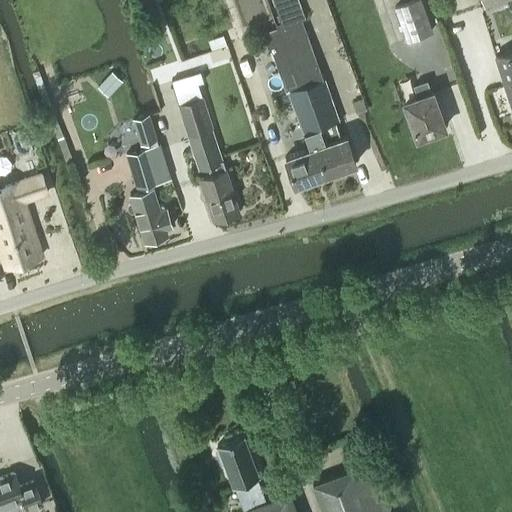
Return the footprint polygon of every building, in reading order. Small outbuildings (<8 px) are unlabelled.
[(298,0),(271,0),(281,25),(279,26),(300,85),(308,107),(318,104),(325,124),(318,126),(324,143),(314,146),(324,175),(355,163),(345,135),(340,137),(334,121),(339,119),(324,78),(303,18),(304,17),(298,0)] [(408,37),(432,29),(421,0),(414,0),(397,6),(408,37)] [(482,0),(484,4),(488,3),(490,10),(507,4),(505,0),(482,0)] [(279,26),(261,32),(266,48),(269,46),(285,90),(287,90),(300,85),(279,26)] [(223,35),(208,40),(211,49),(226,44),(223,35)] [(511,83),(511,48),(495,54),(505,86),(511,83)] [(96,86),(106,95),(120,80),(110,71),(96,86)] [(445,129),(432,90),(430,90),(427,82),(414,86),(416,95),(403,99),(417,139),(419,138),(421,142),(433,138),(431,133),(445,129)] [(309,149),(285,156),(295,185),(324,175),(314,146),(324,143),(318,126),(325,124),(318,104),(308,107),(300,85),(287,90),(302,133),(304,132),(309,149)] [(201,96),(179,103),(188,133),(211,126),(201,96)] [(362,98),(352,102),(355,111),(365,107),(362,98)] [(140,144),(157,139),(149,113),(131,118),(140,144)] [(211,126),(188,133),(189,136),(199,168),(207,166),(222,161),(212,129),(211,126)] [(130,194),(132,202),(129,203),(128,205),(129,210),(131,211),(134,210),(144,241),(167,233),(164,223),(171,221),(166,207),(164,207),(163,205),(161,204),(158,205),(153,187),(151,183),(170,177),(160,143),(127,153),(138,191),(130,194)] [(210,174),(199,177),(213,220),(239,212),(225,169),(223,161),(222,161),(207,166),(210,174)] [(23,200),(47,192),(41,173),(0,187),(0,246),(7,267),(42,255),(23,200)] [(295,511),(288,492),(264,501),(254,477),(258,476),(243,434),(216,444),(218,449),(215,450),(220,462),(223,461),(232,485),(236,484),(245,508),(243,509),(244,511),(295,511)] [(323,511),(390,511),(371,461),(312,483),(323,511)] [(19,485),(14,472),(0,477),(0,511),(19,511),(42,504),(33,480),(19,485)]
